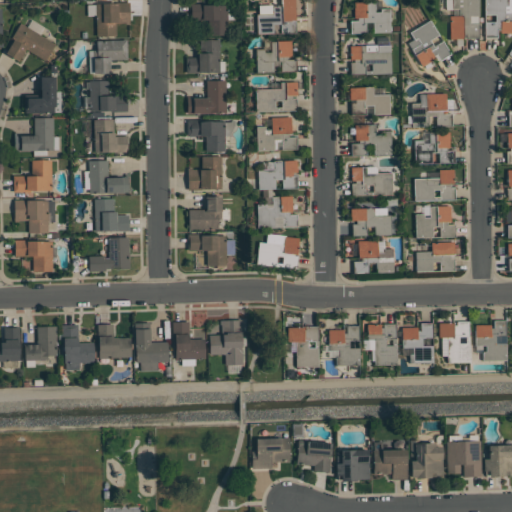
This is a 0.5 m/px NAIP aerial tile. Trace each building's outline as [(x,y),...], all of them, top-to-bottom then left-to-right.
[(257,33),(256,14),(272,13),(272,6),(280,5),(280,0),(295,0),(295,32),(280,33),(280,24),(273,24),(273,33),(257,33)] [(449,39),(449,16),(458,16),(458,9),(452,9),(452,0),(478,0),(478,16),(469,16),(469,23),(478,23),(479,38),(449,39)] [(484,0),(511,0),(511,33),(500,33),(500,30),(497,30),(498,37),(485,37),(484,22),(495,22),(495,15),(485,15),(484,0)] [(129,24),(125,24),(125,23),(115,23),(115,35),(95,36),(95,15),(86,16),(86,5),(95,4),(95,3),(117,3),(117,2),(129,1),(129,24)] [(390,8),(390,32),(372,33),(372,22),(365,22),(366,33),(350,33),(350,21),(357,20),(357,18),(354,18),(353,2),(374,2),(374,12),(380,12),(380,8),(390,8)] [(225,35),(209,35),(209,20),(189,19),(189,3),(202,3),(202,5),(234,5),(234,19),(225,19),(225,35)] [(422,67),(407,43),(413,39),(409,32),(430,20),(438,34),(429,40),(433,46),(442,41),(450,54),(440,60),(437,55),(434,57),(435,58),(422,67)] [(54,43),(44,60),(25,48),(17,61),(5,53),(12,41),(9,39),(20,22),(54,43)] [(88,73),(88,50),(96,50),(96,40),(122,40),(122,39),(126,39),(126,59),(109,60),(109,73),(88,73)] [(219,72),(185,73),(185,57),(198,57),(198,53),(199,53),(199,40),(218,39),(219,61),(224,61),(224,71),(219,71),(219,72)] [(255,49),(264,49),(264,52),(270,52),(270,41),(290,41),(291,56),(288,56),(288,59),(295,59),(295,71),(256,72),(255,49)] [(390,45),(391,73),(365,74),(365,73),(350,73),(350,62),(353,62),(353,59),(350,59),(350,46),(365,45),(365,44),(377,44),(377,45),(390,45)] [(54,76),(54,91),(59,91),(60,112),(24,113),(24,95),(36,95),(36,89),(40,89),(40,76),(54,76)] [(88,110),(88,87),(87,87),(87,83),(88,83),(88,80),(108,80),(108,95),(126,95),(126,111),(110,111),(110,110),(88,110)] [(186,113),(186,98),(206,97),(206,80),(225,80),(225,112),(209,112),(209,113),(193,113),(186,113)] [(296,82),(296,95),(292,95),(292,98),(296,98),(296,110),(255,111),(255,89),(280,88),(279,82),(296,82)] [(349,99),(349,87),(373,87),(373,94),(389,94),(389,114),(373,114),(372,105),(365,105),(366,115),(350,115),(350,103),(355,103),(355,99),(349,99)] [(445,93),(446,110),(442,110),(442,114),(451,113),(451,126),(436,126),(435,116),(428,116),(429,127),(412,127),(411,97),(419,94),(445,93)] [(13,150),(13,132),(21,132),(21,135),(33,135),(33,117),(52,117),(52,150),(13,150)] [(256,150),(256,127),(265,126),(265,129),(271,129),(270,117),(290,117),(291,134),(288,134),(288,137),(296,137),(296,149),(281,149),(281,139),(273,139),(273,149),(256,150)] [(93,152),(93,119),(112,119),(113,132),(113,137),(115,137),(115,136),(127,135),(127,152),(93,152)] [(187,136),(186,120),(199,119),(199,122),(234,121),(235,126),(229,135),(221,136),(224,136),(224,150),(205,151),(205,135),(187,136)] [(390,131),(391,155),(373,155),(373,149),(366,149),(366,155),(351,156),(350,143),(358,143),(358,140),(355,140),(354,125),(375,124),(375,135),(381,135),(380,131),(390,131)] [(417,163),(417,158),(413,159),(413,140),(423,140),(423,143),(428,143),(428,133),(449,132),(449,147),(446,147),(446,150),(454,150),(454,163),(438,163),(438,153),(431,153),(431,163),(417,163)] [(220,156),(221,188),(201,189),(187,190),(187,167),(191,167),(191,169),(201,169),(201,156),(220,156)] [(12,175),(25,175),(25,176),(31,176),(30,160),(50,160),(50,190),(29,190),(30,192),(13,192),(12,175)] [(128,192),(89,193),(88,177),(87,177),(87,173),(88,172),(88,160),(107,160),(107,177),(127,177),(128,192)] [(258,189),(258,169),(273,169),(273,161),(296,160),(296,172),(292,172),(292,175),(296,175),(297,188),(281,188),(281,179),(274,180),(274,189),(258,189)] [(350,167),(365,167),(365,166),(376,166),(377,173),(391,172),(392,195),(351,196),(351,183),(354,183),(354,180),(351,180),(350,167)] [(413,178),(438,178),(438,169),(453,169),(453,184),(450,184),(450,187),(454,187),(455,200),(414,201),(413,178)] [(188,209),(205,209),(205,208),(206,208),(206,200),(205,200),(205,197),(221,196),(221,209),(229,209),(229,219),(217,219),(217,229),(188,229),(188,209)] [(257,228),(256,204),(265,204),(265,207),(272,207),(271,196),(291,196),(292,211),(289,211),(289,214),(297,214),(297,226),(257,228)] [(93,199),(113,198),(113,212),(116,212),(116,215),(128,215),(128,230),(94,231),(93,199)] [(47,233),(27,233),(27,220),(13,221),(13,200),(25,199),(25,201),(47,200),(47,233)] [(449,206),(450,221),(447,221),(447,225),(454,224),(454,236),(439,237),(439,227),(432,227),(432,237),(415,237),(415,214),(423,214),(423,217),(429,217),(429,206),(449,206)] [(386,208),(386,215),(390,215),(390,235),(374,236),(373,227),(367,227),(367,236),(351,236),(351,224),(356,224),(356,220),(350,221),(350,208),(386,208)] [(256,264),(258,242),(265,243),(266,233),(285,235),(285,237),(298,238),(297,254),(294,254),(294,255),(297,256),(296,269),(256,264)] [(206,265),(206,250),(187,250),(187,234),(200,234),(200,236),(225,235),(225,240),(233,239),(233,254),(225,254),(225,265),(206,265)] [(128,237),(129,268),(119,268),(119,267),(112,267),(112,268),(104,268),(104,271),(88,271),(88,256),(104,255),(104,258),(108,257),(107,238),(128,237)] [(14,256),(13,240),(26,240),(26,242),(51,241),(51,271),(32,272),(31,256),(14,256)] [(393,272),(375,273),(375,262),(368,262),(368,272),(353,273),(353,261),(360,261),(360,258),(358,258),(358,255),(352,255),(352,244),(357,243),(357,241),(377,240),(377,241),(384,241),(384,249),(392,248),(393,272)] [(415,272),(415,252),(431,252),(431,242),(453,242),(453,243),(459,243),(459,254),(454,254),(454,271),(439,271),(439,262),(432,262),(432,271),(415,272)] [(241,364),(224,365),(223,354),(208,354),(208,335),(220,334),(219,319),(240,319),(241,364)] [(506,360),(482,361),(482,352),(485,352),(485,346),(475,346),(475,325),(490,325),(490,328),(493,328),(493,320),(505,320),(506,360)] [(173,321),(188,321),(188,338),(204,338),(204,358),(194,358),(194,365),(174,365),(173,321)] [(468,321),(469,363),(447,363),(446,356),(441,356),(441,337),(438,337),(438,322),(454,322),(454,325),(456,325),(456,322),(468,321)] [(167,341),(167,361),(157,361),(157,370),(139,370),(139,362),(135,362),(134,323),(149,323),(149,342),(167,341)] [(408,363),(408,354),(412,354),(412,348),(401,348),(401,327),(417,327),(417,331),(419,331),(419,323),(432,323),(432,338),(422,338),(422,346),(432,346),(432,363),(408,363)] [(93,342),(93,362),(79,362),(79,369),(64,369),(64,363),(63,363),(63,342),(61,342),(61,325),(77,324),(77,343),(93,342)] [(112,324),(112,337),(130,337),(130,357),(98,357),(97,337),(96,325),(112,324)] [(395,324),(396,365),(374,365),(373,349),(368,350),(368,340),(367,340),(367,324),(380,324),(380,328),(383,328),(383,324),(395,324)] [(328,330),(343,329),(343,333),(346,333),(346,325),(359,325),(359,365),(335,365),(335,357),(339,356),(339,350),(328,350),(328,330)] [(55,326),(56,356),(46,356),(46,359),(39,359),(39,360),(24,361),(24,344),(36,344),(36,327),(55,326)] [(295,341),(287,342),(287,328),(304,327),(304,330),(305,330),(305,326),(318,326),(318,367),(296,367),(295,341)] [(18,327),(19,361),(0,361),(0,342),(3,342),(3,328),(18,327)] [(255,439),(280,439),(280,437),(288,437),(289,462),(270,462),(270,468),(251,468),(251,451),(255,451),(255,439)] [(312,471),(313,465),(295,464),(297,440),(306,441),(306,442),(330,443),(328,472),(312,471)] [(441,447),(442,476),(430,477),(430,478),(415,479),(415,477),(411,477),(410,456),(409,456),(409,440),(419,440),(419,444),(434,443),(434,447),(441,447)] [(462,477),(462,465),(459,465),(459,473),(446,473),(445,442),(479,441),(480,476),(462,477)] [(511,445),(511,475),(504,475),(504,477),(489,477),(489,475),(485,475),(484,471),(483,471),(483,459),(488,459),(488,446),(511,445)] [(391,480),(391,473),(373,474),(372,450),(406,449),(406,479),(391,480)] [(368,479),(356,480),(356,481),(341,481),(341,476),(336,476),(335,453),(340,453),(340,451),(367,450),(368,479)]
